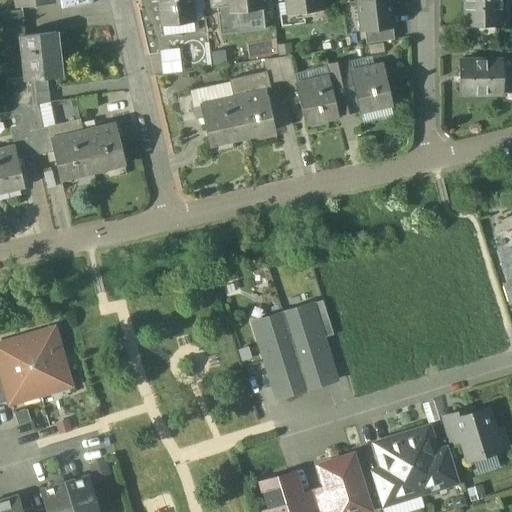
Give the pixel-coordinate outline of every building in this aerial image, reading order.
[(158,0),(162,25),(194,21),(191,0),(158,0)] [(261,0),(229,0),(230,5),(218,7),(221,34),(265,29),(261,0)] [(321,0),(287,0),(289,13),(323,9),(321,0)] [(390,0),(370,0),(359,1),(362,25),(365,25),(365,31),(393,27),(390,0)] [(500,0),(465,0),(466,25),(501,26),(500,0)] [(22,10),(0,12),(0,26),(23,24),(22,10)] [(23,24),(0,26),(0,34),(1,41),(21,38),(20,36),(25,36),(23,24)] [(393,27),(365,31),(367,43),(395,39),(393,27)] [(25,36),(20,36),(21,38),(25,79),(26,81),(30,80),(61,76),(56,32),(25,36)] [(163,72),(182,70),(180,48),(162,49),(163,72)] [(291,55),(279,57),(283,80),(296,78),(291,55)] [(279,57),(265,59),(267,70),(270,84),(271,83),(283,80),(279,57)] [(349,58),(325,63),(328,76),(330,75),(332,87),(353,82),(351,70),(352,70),(349,58)] [(503,60),(460,60),(460,94),(503,94),(503,60)] [(352,70),(351,70),(353,82),(359,108),(360,111),(361,110),(361,108),(391,101),(391,103),(393,103),(383,63),(352,70)] [(267,70),(229,79),(234,97),(243,137),(244,137),(244,135),(273,127),(274,130),(276,129),(267,92),(273,90),(271,83),(270,84),(267,70)] [(328,76),(296,83),(306,123),(307,123),(306,120),(337,113),(338,116),(339,116),(338,113),(332,87),(330,75),(328,76)] [(25,79),(6,80),(7,93),(31,91),(30,80),(26,81),(25,79)] [(353,82),(332,87),(338,113),(359,108),(353,82)] [(31,91),(7,93),(9,107),(24,105),(33,104),(31,91)] [(201,105),(194,107),(192,95),(178,98),(184,122),(204,117),(201,105)] [(234,97),(201,105),(204,117),(210,145),(211,145),(211,142),(241,135),(242,137),(243,137),(234,97)] [(96,98),(78,100),(80,110),(97,108),(96,98)] [(33,104),(24,105),(30,132),(43,129),(46,140),(50,139),(52,139),(49,127),(55,126),(49,103),(33,104)] [(24,105),(11,107),(17,135),(30,132),(24,105)] [(55,126),(49,127),(52,139),(83,132),(80,120),(55,126)] [(116,124),(84,132),(93,172),(95,171),(94,169),(123,162),(124,165),(125,164),(116,124)] [(43,129),(30,132),(36,156),(53,151),(50,139),(46,140),(43,129)] [(30,132),(17,135),(19,145),(23,159),(36,156),(30,132)] [(93,172),(84,132),(83,132),(52,139),(50,139),(53,151),(60,179),(61,179),(61,176),(92,169),(92,172),(93,172)] [(19,145),(15,146),(18,160),(23,159),(19,145)] [(15,146),(0,149),(0,189),(21,185),(22,188),(23,187),(18,160),(15,146)] [(511,248),(501,252),(511,283),(507,284),(511,301),(511,248)] [(322,301),(311,305),(321,338),(332,335),(322,301)] [(311,305),(284,313),(307,390),(334,382),(321,338),(311,305)] [(284,313),(253,322),(277,399),(307,390),(284,313)] [(51,329),(24,337),(40,390),(69,382),(69,384),(71,384),(56,332),(55,332),(54,328),(51,329)] [(24,337),(0,343),(0,367),(1,373),(10,401),(10,402),(12,401),(11,399),(40,390),(24,337)] [(1,373),(0,373),(0,404),(10,401),(1,373)] [(434,400),(423,404),(429,423),(440,419),(434,400)] [(471,406),(440,416),(449,446),(463,441),(456,420),(474,414),(471,406)] [(474,414),(456,420),(463,441),(468,459),(499,449),(499,448),(508,446),(502,429),(494,431),(487,410),(474,414)] [(429,426),(402,434),(421,494),(459,481),(449,447),(437,451),(429,426)] [(402,434),(375,443),(388,487),(393,502),(421,494),(402,434)] [(353,455),(319,465),(326,488),(333,511),(348,511),(369,506),(353,455)] [(106,460),(90,465),(94,477),(110,472),(106,460)] [(305,511),(301,496),(293,473),(263,482),(272,511),(305,511)] [(98,511),(88,477),(65,483),(73,511),(98,511)] [(73,511),(65,483),(42,490),(48,511),(73,511)] [(388,487),(377,490),(382,506),(393,502),(388,487)] [(333,511),(326,488),(313,492),(319,511),(333,511)] [(319,511),(313,492),(301,496),(305,511),(319,511)] [(17,497),(0,502),(0,511),(21,511),(17,497)]
